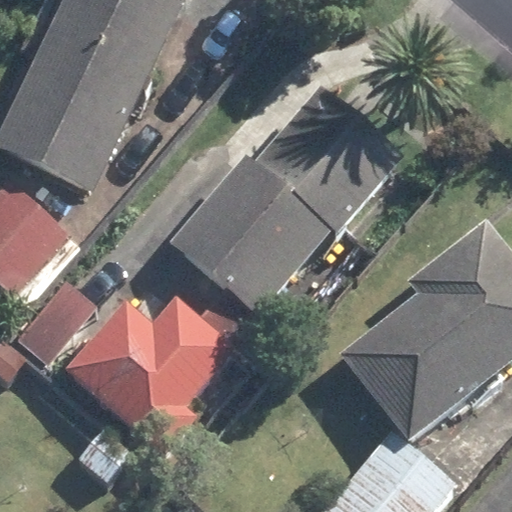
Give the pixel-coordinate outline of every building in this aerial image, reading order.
[(81,0),(10,153),(110,201),(204,0),(81,0)] [(270,317),(344,234),(352,239),(404,179),(415,166),(336,97),(271,174),(260,166),(189,251),(270,317)] [(0,211),(0,277),(27,303),(82,243),(21,189),(0,211)] [(358,362),(427,451),(511,385),(511,231),(506,225),(424,287),(436,303),(358,362)] [(31,343),(58,368),(107,315),(79,290),(31,343)] [(0,322),(8,313),(0,305),(0,322)] [(141,309),(82,379),(178,461),(207,426),(197,417),(249,354),(191,306),(168,332),(141,309)] [(0,363),(0,372),(16,386),(37,362),(16,345),(0,363)] [(336,511),(452,511),(470,491),(400,433),(336,511)] [(91,464),(122,489),(146,460),(115,435),(91,464)]
